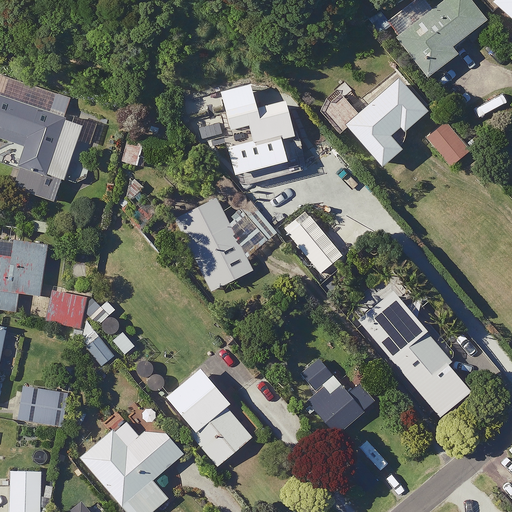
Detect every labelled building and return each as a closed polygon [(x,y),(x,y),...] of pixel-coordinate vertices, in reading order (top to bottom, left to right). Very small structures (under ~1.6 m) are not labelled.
[(421,0),(413,0),(388,19),(382,12),(368,23),(378,36),(387,30),(425,79),(454,56),(449,49),(483,22),(465,0),(441,0),(429,10),(421,0)] [(511,0),(493,0),(490,4),(511,23),(511,0)] [(87,145),(94,123),(64,113),(68,99),(0,76),(0,140),(6,142),(0,161),(0,163),(19,170),(13,189),(55,203),(62,181),(65,183),(69,183),(73,184),(77,183),(81,182),(84,180),(87,178),(90,175),(92,172),(94,168),(94,164),(95,160),(94,156),(93,152),(91,149),(89,146),(87,145)] [(425,112),(395,79),(342,126),(379,168),(398,151),(385,138),(397,128),(402,133),(425,112)] [(254,111),(251,103),(225,109),(230,128),(247,124),(251,143),(227,149),(236,182),(268,174),(264,161),(292,154),(279,105),(254,111)] [(467,151),(444,123),(424,139),(447,167),(467,151)] [(204,201),(172,216),(209,294),(251,274),(243,258),(267,246),(248,207),(239,211),(237,206),(212,218),(204,201)] [(19,230),(0,227),(0,309),(13,312),(15,294),(38,296),(45,245),(17,241),(19,230)] [(129,281),(118,269),(104,280),(115,293),(129,281)] [(405,309),(382,282),(347,312),(437,418),(468,392),(443,363),(447,360),(424,334),(434,325),(414,301),(405,309)] [(112,357),(85,321),(67,334),(94,370),(112,357)] [(133,346),(119,330),(109,340),(122,355),(133,346)] [(226,404),(198,369),(164,397),(191,430),(187,433),(215,467),(249,438),(223,406),(226,404)] [(59,392),(20,386),(15,420),(54,426),(59,392)] [(371,402),(358,386),(346,396),(339,388),(327,398),(321,391),(307,401),(332,433),(371,402)] [(136,435),(122,419),(78,458),(124,511),(149,511),(166,498),(150,480),(181,453),(146,430),(136,435)] [(378,456),(357,433),(344,445),(365,468),(378,456)] [(373,484),(356,462),(339,475),(355,497),(373,484)] [(37,511),(40,472),(9,471),(7,511),(37,511)] [(88,511),(79,501),(65,511),(88,511)]
